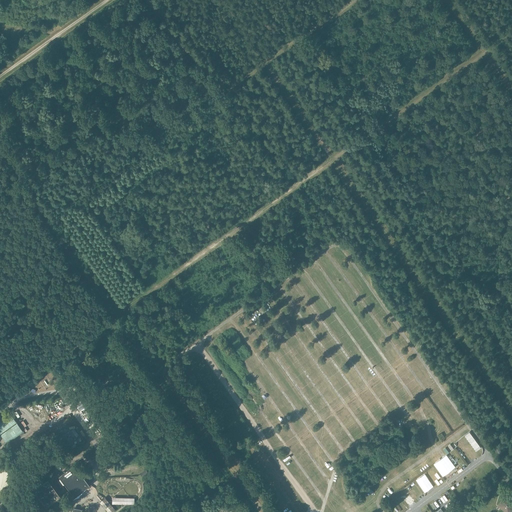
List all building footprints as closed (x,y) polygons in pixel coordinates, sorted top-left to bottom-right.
[(0,433),(7,443),(23,431),(10,414),(0,420),(0,433)] [(65,492),(71,499),(73,497),(74,498),(76,497),(77,497),(80,495),(80,494),(82,492),(82,491),(85,489),(88,487),(90,485),(75,464),(58,475),(60,478),(57,480),(63,488),(65,492)] [(0,493),(6,490),(9,469),(0,467),(0,493)] [(65,492),(63,488),(57,491),(47,478),(33,489),(42,501),(45,505),(46,506),(52,501),(60,495),(60,494),(65,492)] [(55,505),(58,509),(66,503),(60,495),(52,501),(53,503),(55,505)] [(502,501),(507,505),(511,500),(506,495),(502,501)] [(361,511),(353,500),(336,511),(361,511)] [(507,505),(502,501),(498,506),(503,510),(507,505)]
